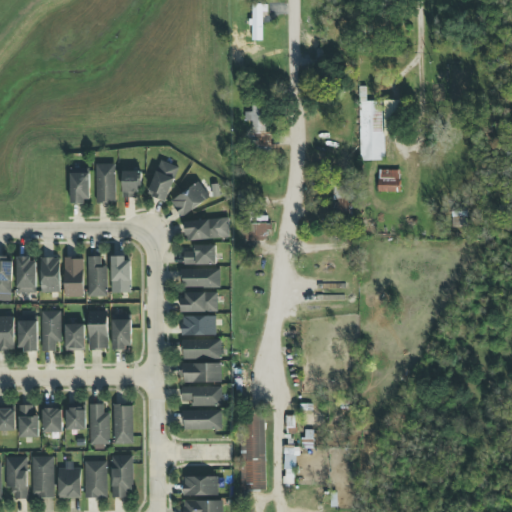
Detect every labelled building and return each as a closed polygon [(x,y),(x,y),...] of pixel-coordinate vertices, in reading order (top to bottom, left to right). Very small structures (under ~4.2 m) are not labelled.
[(267,5),(252,5),(251,41),(262,41),(262,12),(267,12),(267,5)] [(402,101),(366,101),(366,88),(358,88),(359,161),(384,161),(384,137),(395,137),(394,120),(402,120),(402,101)] [(268,103),(252,104),(252,112),(245,112),(245,122),(252,122),(253,136),(257,135),(258,155),(271,154),(268,103)] [(177,166),(159,161),(148,196),(167,202),(177,166)] [(115,164),(95,164),(96,203),(115,203),(115,164)] [(399,170),(378,170),(377,192),(399,192),(399,170)] [(122,198),(139,198),(139,171),(122,171),(122,198)] [(89,173),(69,173),(70,203),(90,202),(89,173)] [(169,201),(180,217),(209,198),(198,182),(169,201)] [(332,215),(347,215),(348,186),(332,185),(332,215)] [(254,239),(271,239),(271,218),(255,218),(254,239)] [(229,239),(228,219),(184,220),(185,240),(229,239)] [(216,265),(215,245),(193,245),(193,251),(183,251),(183,265),(216,265)] [(0,300),(10,301),(12,257),(0,256),(0,300)] [(87,297),(106,296),(106,266),(101,266),(101,256),(87,256),(87,297)] [(59,293),(60,258),(40,257),(40,292),(59,293)] [(130,257),(110,258),(111,293),(131,293),(130,257)] [(35,293),(36,259),(17,258),(16,293),(35,293)] [(64,296),(83,296),(83,258),(64,258),(64,296)] [(220,287),(220,269),(180,270),(181,288),(220,287)] [(217,293),(182,292),(182,312),(217,312),(217,293)] [(60,342),(60,311),(41,311),(41,351),(55,351),(55,342),(60,342)] [(87,312),(88,350),(108,349),(107,311),(87,312)] [(112,349),(131,349),(131,315),(112,315),(112,349)] [(216,316),(181,317),(181,336),(216,335),(216,316)] [(0,351),(14,351),(13,317),(0,317),(0,351)] [(37,321),(18,321),(17,351),(37,351),(37,321)] [(84,350),(84,324),(64,325),(65,350),(84,350)] [(182,340),(182,360),(221,359),(221,340),(182,340)] [(182,382),(221,383),(221,364),(183,363),(182,382)] [(221,406),(221,387),(182,387),(182,401),(191,401),(191,406),(221,406)] [(109,413),(103,414),(103,404),(89,404),(89,445),(109,444),(109,413)] [(19,438),(38,437),(38,416),(33,416),(33,405),(18,406),(19,438)] [(85,430),(85,405),(66,406),(66,430),(85,430)] [(132,405),(112,405),(113,444),(133,444),(132,405)] [(0,431),(15,431),(15,406),(0,406),(0,431)] [(61,408),(42,408),(42,433),(61,432),(61,408)] [(182,411),(183,430),(221,429),(221,410),(182,411)] [(265,490),(264,415),(245,415),(246,444),(239,444),(240,490),(265,490)] [(295,479),(295,448),(284,448),(284,479),(295,479)] [(132,455),(110,456),(111,498),(133,497),(132,455)] [(54,457),(32,456),(32,498),(53,498),(54,457)] [(27,499),(27,457),(5,457),(5,489),(11,488),(11,499),(27,499)] [(107,498),(106,461),(84,462),(84,498),(107,498)] [(80,468),(73,468),(73,465),(57,465),(58,498),(81,498),(80,468)] [(218,496),(218,477),(183,476),(183,495),(218,496)] [(222,511),(222,500),(183,501),(183,511),(222,511)]
